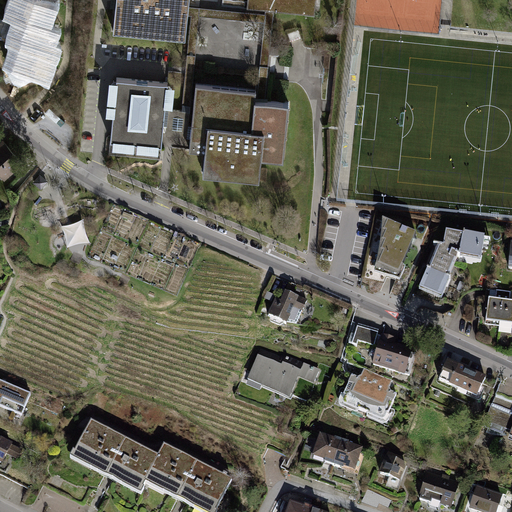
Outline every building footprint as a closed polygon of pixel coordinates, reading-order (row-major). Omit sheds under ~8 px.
[(28,16),(51,24),(59,0),(13,0),(10,10),(28,16)] [(189,0),(115,0),(113,32),(185,39),(188,16),(188,8),(189,0)] [(247,0),(247,10),(266,11),(274,12),(316,16),(317,0),(247,0)] [(266,15),(188,8),(188,16),(192,17),(200,17),(265,23),(266,15)] [(266,101),(274,12),(266,11),(266,15),(265,23),(259,91),(257,100),(266,101)] [(49,79),(67,31),(51,24),(28,16),(10,65),(49,79)] [(200,17),(192,17),(182,111),(165,110),(163,136),(191,139),(192,127),(189,127),(200,17)] [(160,160),(163,136),(165,110),(167,84),(116,79),(109,156),(160,160)] [(289,103),(266,101),(257,100),(259,91),(196,84),(192,127),(191,139),(189,151),(206,153),(204,176),(260,181),(262,158),(284,160),(289,103)] [(0,136),(0,171),(5,176),(24,159),(4,137),(2,139),(0,136)] [(48,183),(41,177),(34,184),(42,191),(48,183)] [(417,234),(382,220),(377,269),(398,277),(417,234)] [(86,225),(86,223),(82,225),(78,226),(75,227),(71,228),(67,228),(64,229),(62,229),(60,228),(62,230),(64,233),(65,237),(67,241),(68,244),(68,246),(69,249),(69,252),(69,254),(71,252),(74,250),(76,250),(78,248),(81,247),(83,247),(86,246),(89,246),(92,246),(90,244),(89,242),(88,239),(87,236),(87,234),(86,230),(86,227),(86,225)] [(421,291),(444,300),(461,258),(483,261),(487,240),(448,233),(421,291)] [(298,299),(280,291),(268,317),(287,326),(298,299)] [(504,303),(490,301),(487,327),(501,329),(504,303)] [(511,303),(504,303),(501,329),(511,330),(511,303)] [(357,323),(355,338),(377,341),(379,326),(357,323)] [(417,353),(382,342),(374,368),(409,378),(417,353)] [(290,398),(304,366),(286,358),(285,360),(261,350),(248,379),(290,398)] [(452,390),(482,405),(493,384),(449,362),(443,374),(456,381),(452,390)] [(31,392),(0,378),(0,402),(22,412),(31,392)] [(365,380),(353,407),(397,426),(409,399),(365,380)] [(147,485),(161,458),(93,422),(74,459),(142,494),(147,485)] [(344,442),(320,434),(312,455),(336,463),(344,442)] [(0,438),(0,437),(0,463),(1,464),(13,442),(1,436),(0,438)] [(344,442),(336,463),(358,471),(365,449),(344,442)] [(201,511),(220,511),(236,481),(167,446),(161,458),(147,485),(201,511)] [(410,464),(384,455),(378,472),(404,482),(410,464)] [(452,511),(462,483),(426,470),(416,501),(448,511),(452,511)] [(499,511),(504,500),(477,490),(470,510),(475,511),(499,511)] [(367,492),(365,501),(391,508),(393,498),(367,492)] [(311,511),(312,509),(290,502),(286,511),(311,511)]
